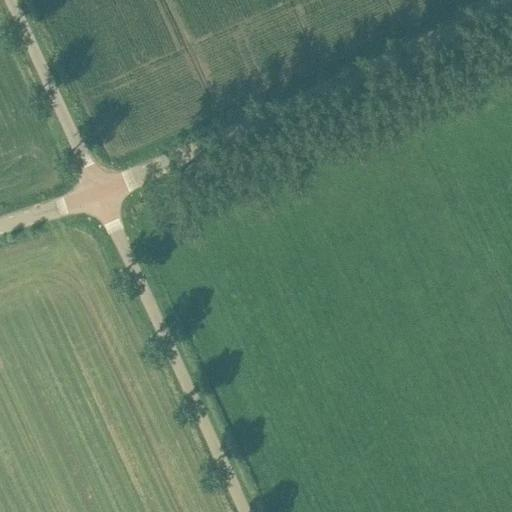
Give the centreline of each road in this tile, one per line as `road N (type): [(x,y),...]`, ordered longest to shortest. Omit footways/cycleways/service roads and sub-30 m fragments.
road 1 (unclassified): [(99,195),(511,4)]
road 2 (unclassified): [(243,511),(99,195)]
road 3 (unclassified): [(10,0),(99,195)]
